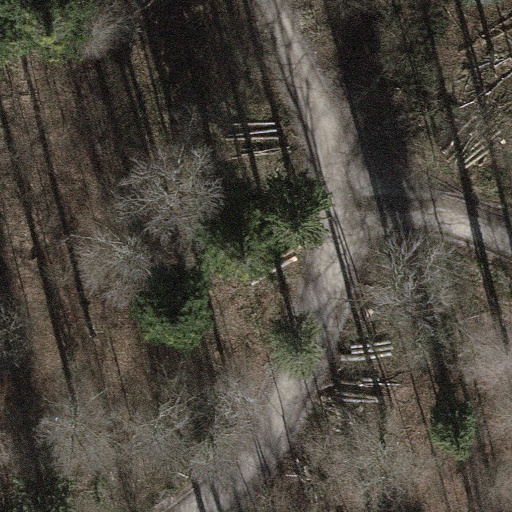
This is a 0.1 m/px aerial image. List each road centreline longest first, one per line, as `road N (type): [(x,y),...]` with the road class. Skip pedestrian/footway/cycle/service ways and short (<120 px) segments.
road 1 (track): [(207,511),(283,406),(358,184)]
road 2 (track): [(266,0),(358,184)]
road 3 (track): [(511,237),(358,184)]
